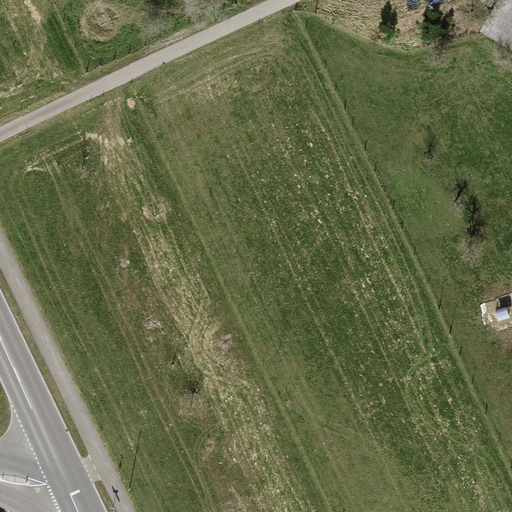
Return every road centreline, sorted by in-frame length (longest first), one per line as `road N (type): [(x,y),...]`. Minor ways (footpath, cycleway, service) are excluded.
road 1 (track): [(0,135),(285,0)]
road 2 (primary): [(0,327),(70,480)]
